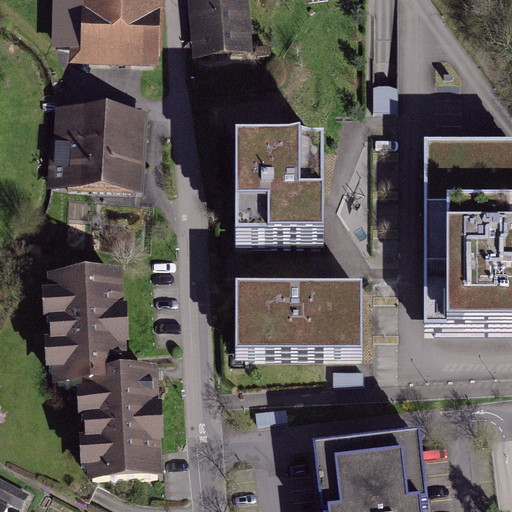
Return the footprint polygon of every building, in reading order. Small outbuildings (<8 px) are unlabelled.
[(153,0),(68,0),(67,66),(152,68),(153,0)] [(247,61),(240,0),(189,0),(197,66),(247,61)] [(376,96),(376,117),(396,118),(396,96),(376,96)] [(140,200),(145,123),(63,118),(59,195),(140,200)] [(324,157),(232,154),(229,259),(321,262),(323,214),(324,157)] [(511,154),(423,154),(422,263),(421,346),(511,347),(511,154)] [(117,285),(54,288),(59,392),(89,391),(94,494),(157,491),(152,384),(138,385),(123,386),(122,362),(117,285)] [(335,299),(232,298),(231,368),(362,369),(362,299),(335,299)] [(428,511),(420,443),(313,456),(319,511),(428,511)] [(0,485),(0,506),(12,511),(25,511),(31,499),(0,485)]
